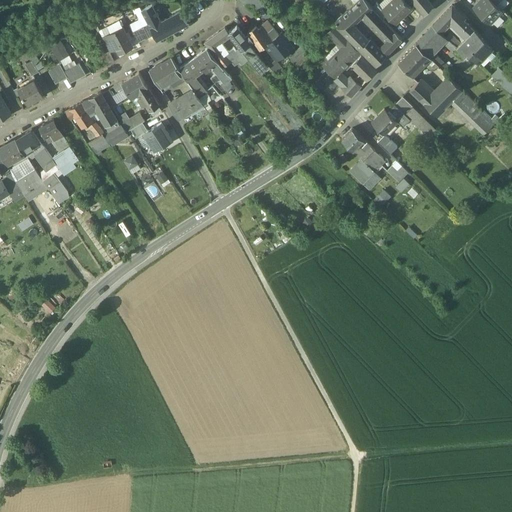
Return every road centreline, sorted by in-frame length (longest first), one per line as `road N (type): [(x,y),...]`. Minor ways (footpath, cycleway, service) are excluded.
road 1 (secondary): [(0,442),(32,372),(86,302),(331,131),(450,0)]
road 2 (track): [(0,485),(511,445)]
road 3 (track): [(222,205),(356,456),(350,511)]
road 4 (residential): [(0,135),(191,33),(220,0)]
